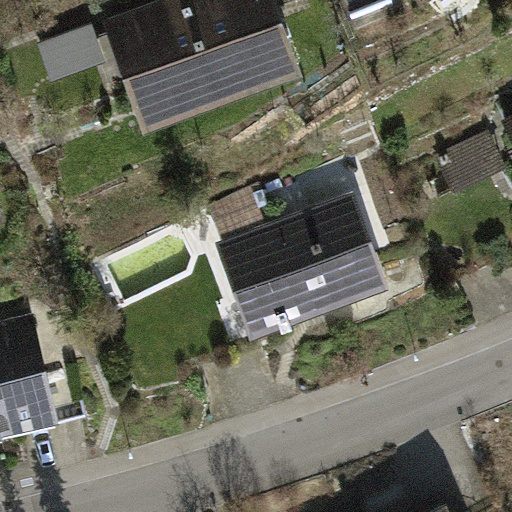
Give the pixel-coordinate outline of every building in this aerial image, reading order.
[(143,0),(104,14),(146,126),(304,68),(278,0),(143,0)] [(38,39),(51,78),(105,61),(92,22),(38,39)] [(440,149),(458,187),(507,166),(490,127),(440,149)] [(358,189),(222,238),(257,335),(319,313),(393,286),(358,189)] [(34,311),(0,319),(0,435),(59,422),(34,311)] [(454,511),(449,501),(424,511),(454,511)]
